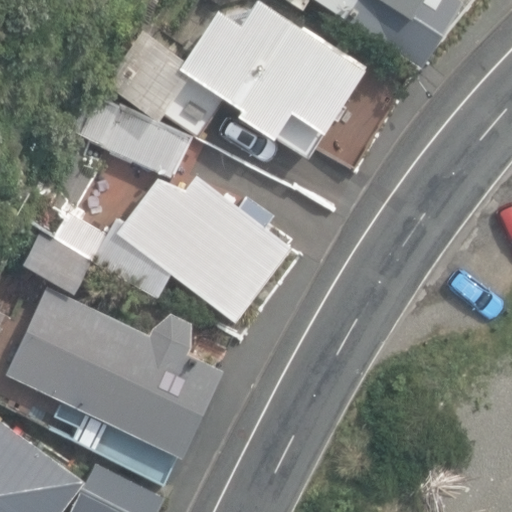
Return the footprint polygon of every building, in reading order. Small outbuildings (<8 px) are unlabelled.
[(237,111),(307,158),(368,66),(268,0),(253,0),(241,19),(219,4),(183,58),(151,36),(116,87),(156,114),(161,107),(201,134),(226,95),(241,105),(237,111)] [(307,0),(320,0),(421,69),(466,3),(460,0),(295,0),(304,6),(307,0)] [(110,146),(172,172),(189,132),(189,131),(93,90),(76,129),(90,135),(82,154),(103,163),(110,146)] [(166,260),(241,314),(290,244),(278,236),(288,221),(287,220),(241,187),(232,200),(213,187),(205,199),(180,181),(169,197),(165,194),(124,251),(156,274),(166,260)] [(41,224),(21,266),(78,292),(106,233),(64,213),(61,219),(26,203),(21,214),(41,224)] [(152,331),(48,286),(8,371),(188,455),(227,364),(194,349),(195,320),(171,308),(152,331)] [(0,511),(61,511),(87,479),(0,414),(0,511)] [(72,511),(160,511),(169,493),(98,459),(72,511)]
